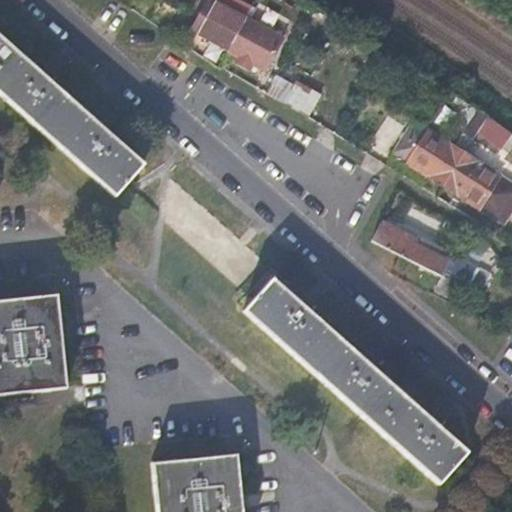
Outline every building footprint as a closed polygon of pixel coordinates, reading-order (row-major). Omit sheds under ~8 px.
[(219,3),(214,0),(206,0),(191,29),(237,54),(252,63),(263,69),(280,37),(245,17),(234,11),(219,3)] [(238,0),(214,0),(219,3),(234,11),(245,17),(251,6),(238,0)] [(262,8),(256,21),(282,33),(288,20),(262,8)] [(0,94),(14,107),(116,198),(143,168),(0,38),(0,94)] [(252,63),(237,54),(233,61),(249,70),(252,63)] [(263,95),(306,120),(317,100),(274,75),(263,95)] [(476,111),(511,137),(511,133),(478,109),(476,111)] [(478,206),(498,175),(428,130),(412,120),(392,151),(478,206)] [(511,206),(511,184),(498,175),(478,206),(503,221),(511,206)] [(371,239),(438,273),(456,282),(467,287),(477,268),(466,262),(462,268),(446,260),(447,258),(411,240),(413,236),(381,219),(371,239)] [(462,268),(466,262),(449,253),(447,258),(446,260),(462,268)] [(456,282),(438,273),(432,286),(449,294),(456,282)] [(272,278),(242,311),(433,482),(462,450),(272,278)] [(54,293),(0,299),(0,392),(64,385),(54,293)] [(239,511),(234,453),(149,462),(154,511),(239,511)]
